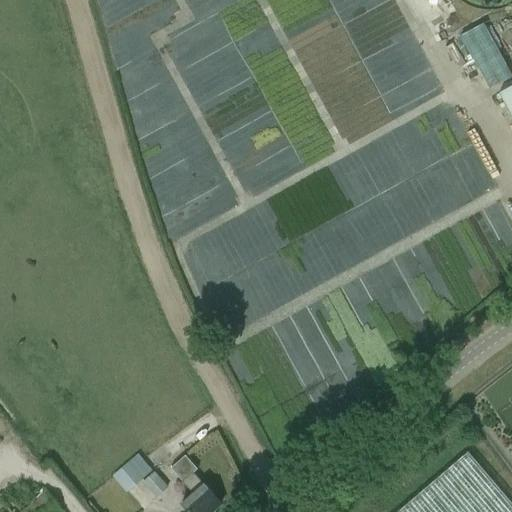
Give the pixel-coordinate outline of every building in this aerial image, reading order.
[(482,25),(459,38),(488,91),(511,78),(482,25)] [(511,89),(500,96),(511,118),(511,89)] [(467,196),(504,179),(489,145),(452,161),(467,196)] [(511,511),(511,506),(467,454),(399,511),(511,511)] [(121,470),(135,486),(152,472),(142,460),(138,455),(121,470)] [(181,506),(185,510),(186,511),(212,511),(221,505),(192,473),(196,470),(184,457),(170,469),(182,483),(193,495),(181,506)] [(154,473),(144,482),(157,498),(168,489),(154,473)] [(62,511),(47,492),(21,511),(62,511)]
